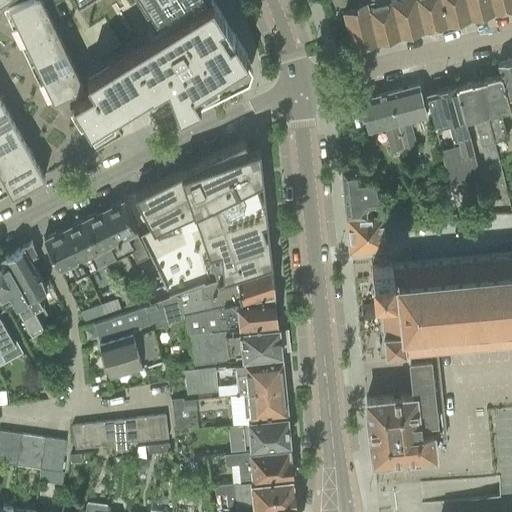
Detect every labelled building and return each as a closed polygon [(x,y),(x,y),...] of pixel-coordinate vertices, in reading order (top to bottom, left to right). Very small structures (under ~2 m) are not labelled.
[(48,10),(43,1),(42,0),(20,0),(8,6),(17,25),(48,10)] [(51,0),(53,3),(54,3),(58,0),(69,0),(74,7),(84,0),(137,0),(146,14),(152,10),(163,28),(207,0),(51,0)] [(251,66),(245,56),(247,55),(212,0),(207,0),(163,28),(86,76),(92,86),(72,98),(75,103),(69,107),(80,125),(86,121),(89,126),(125,104),(150,88),(152,90),(167,80),(178,111),(248,76),(251,66)] [(376,41),(365,0),(361,0),(362,3),(357,5),(358,9),(343,13),(352,47),(376,41)] [(365,0),(376,41),(399,35),(390,0),(365,0)] [(390,0),(399,35),(423,29),(415,0),(390,0)] [(415,0),(423,29),(446,23),(440,0),(415,0)] [(440,0),(446,23),(470,17),(465,0),(440,0)] [(465,0),(470,17),(493,11),(490,0),(465,0)] [(511,0),(490,0),(493,11),(511,6),(511,0)] [(57,29),(48,10),(17,25),(26,44),(57,29)] [(66,48),(57,29),(26,44),(35,63),(66,48)] [(75,67),(66,48),(35,63),(44,81),(75,67)] [(511,59),(497,63),(499,73),(506,98),(507,98),(511,96),(511,59)] [(84,86),(75,67),(44,81),(53,100),(84,86)] [(499,73),(478,79),(494,142),(506,139),(499,111),(509,108),(510,108),(507,98),(506,98),(499,73)] [(478,79),(455,85),(465,120),(473,118),(481,145),(484,160),(497,156),(494,142),(478,79)] [(418,84),(388,92),(403,149),(416,145),(410,121),(426,117),(418,84)] [(465,120),(455,85),(431,91),(440,124),(449,121),(453,137),(456,136),(458,146),(440,150),(450,186),(480,178),(465,120)] [(403,149),(388,92),(358,99),(367,132),(384,128),(390,152),(403,149)] [(0,104),(0,128),(13,121),(3,103),(0,104)] [(0,128),(0,152),(23,139),(13,121),(0,128)] [(0,152),(0,173),(1,176),(34,157),(23,139),(0,152)] [(271,263),(262,176),(259,146),(249,149),(244,139),(135,193),(153,229),(145,233),(138,236),(149,257),(157,273),(161,280),(205,265),(204,263),(209,261),(209,258),(212,257),(215,281),(271,263)] [(34,157),(1,176),(11,193),(44,175),(34,157)] [(342,169),(344,193),(376,190),(372,173),(362,174),(361,167),(342,169)] [(376,190),(344,193),(346,215),(383,211),(382,203),(379,203),(376,190)] [(124,198),(103,208),(124,253),(130,250),(136,263),(149,257),(138,236),(127,213),(130,211),(124,198)] [(103,208),(83,218),(105,263),(114,258),(124,253),(103,208)] [(383,213),(347,217),(347,223),(346,225),(346,230),(348,232),(350,249),(387,246),(383,213)] [(83,218),(63,227),(85,272),(94,268),(105,263),(83,218)] [(85,272),(63,227),(43,237),(59,270),(68,265),(74,278),(85,272)] [(30,241),(4,256),(34,310),(42,305),(36,294),(45,289),(40,275),(30,257),(37,253),(31,243),(30,241)] [(376,259),(375,260),(370,260),(371,266),(370,267),(369,268),(369,270),(369,271),(369,273),(370,274),(371,276),(372,277),(372,282),(377,281),(384,346),(384,352),(408,349),(435,348),(511,341),(511,250),(392,260),(392,258),(386,259),(385,258),(384,257),(382,257),(380,257),(379,257),(377,258),(376,259)] [(4,256),(0,257),(0,296),(5,306),(7,305),(15,301),(31,332),(43,326),(39,319),(34,310),(4,256)] [(202,285),(177,293),(181,313),(274,292),(271,263),(215,281),(201,286),(203,285),(203,284),(201,284),(202,285)] [(117,287),(127,308),(141,302),(137,291),(133,293),(128,282),(117,287)] [(274,292),(181,313),(182,319),(185,333),(237,327),(277,323),(277,311),(276,309),(274,292)] [(150,303),(93,323),(111,376),(144,367),(143,364),(161,359),(152,327),(182,319),(181,313),(177,293),(175,294),(175,295),(168,297),(167,297),(166,297),(166,298),(158,300),(157,300),(157,301),(150,303)] [(0,349),(1,348),(13,341),(0,317),(0,308),(5,306),(0,296),(0,349)] [(117,298),(100,304),(104,314),(121,308),(117,298)] [(100,304),(80,311),(84,321),(104,314),(100,304)] [(42,305),(34,310),(39,319),(47,315),(42,305)] [(237,331),(237,327),(185,333),(190,362),(281,354),(278,327),(237,331)] [(435,348),(408,349),(413,393),(365,398),(372,461),(435,455),(433,438),(445,437),(435,348)] [(242,362),(184,367),(186,394),(188,394),(284,384),(281,358),(273,359),(242,362)] [(186,394),(171,395),(175,426),(197,424),(245,419),(286,415),(286,417),(287,417),(286,411),(284,384),(188,394),(186,394)] [(156,415),(158,439),(167,438),(165,414),(156,415)] [(156,415),(145,416),(148,440),(158,439),(156,415)] [(289,441),(287,417),(286,417),(286,415),(245,419),(248,446),(289,442),(289,441)] [(145,416),(134,417),(136,441),(148,440),(145,416)] [(134,417),(124,418),(126,442),(136,441),(134,417)] [(116,443),(126,442),(124,418),(114,419),(116,443)] [(103,420),(106,444),(116,443),(114,419),(103,420)] [(93,421),(95,445),(106,444),(103,420),(93,421)] [(81,422),(84,446),(95,445),(93,421),(81,422)] [(71,423),(73,447),(84,446),(81,422),(71,423)] [(0,461),(4,462),(8,431),(0,429),(0,461)] [(4,462),(15,464),(19,432),(8,431),(4,462)] [(15,464),(27,465),(31,434),(19,432),(15,464)] [(27,465),(38,467),(42,435),(31,434),(27,465)] [(38,467),(49,468),(53,437),(42,435),(38,467)] [(53,437),(49,468),(61,470),(65,438),(53,437)] [(127,449),(126,442),(116,443),(117,450),(127,449)] [(117,450),(116,443),(106,444),(106,452),(117,450)] [(158,443),(147,445),(148,453),(159,452),(158,443)] [(168,443),(158,443),(159,452),(169,451),(168,443)] [(241,481),(293,476),(291,457),(288,457),(287,448),(290,447),(290,446),(249,450),(224,453),(225,464),(239,463),(241,481)] [(80,453),(70,454),(71,462),(81,461),(80,453)] [(203,456),(195,456),(199,478),(207,476),(203,456)] [(136,457),(134,470),(143,471),(148,467),(149,459),(136,457)] [(241,481),(241,482),(213,484),(215,493),(225,492),(226,505),(235,504),(236,507),(242,506),(243,511),(253,510),(275,507),(296,505),(293,476),(241,481)] [(106,511),(107,506),(85,503),(84,510),(83,511),(106,511)]
